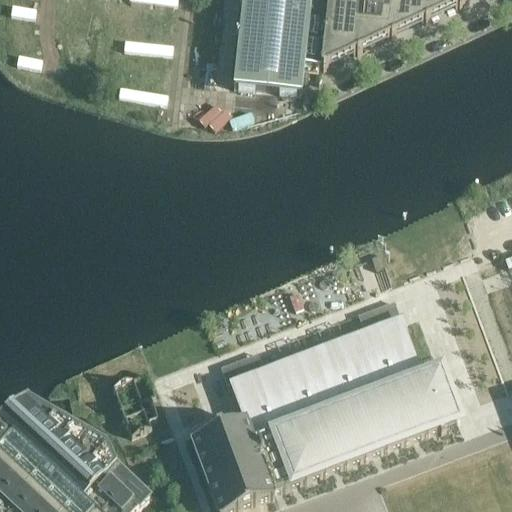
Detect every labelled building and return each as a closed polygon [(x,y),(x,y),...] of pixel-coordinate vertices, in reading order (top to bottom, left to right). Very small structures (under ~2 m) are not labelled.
[(244,0),(235,93),(300,100),(304,69),(321,71),(328,5),(311,3),(311,0),(244,0)] [(328,0),(328,5),(321,71),(321,73),(322,73),(323,74),(326,73),(325,72),(326,72),(325,71),(479,0),(328,0)] [(511,312),(492,321),(495,329),(511,322),(511,312)] [(404,328),(235,392),(245,420),(247,425),(246,426),(253,445),(254,444),(275,499),(371,462),(385,457),(440,436),(441,439),(443,438),(441,432),(457,426),(439,378),(423,384),(422,381),(423,381),(422,379),(421,379),(421,378),(404,334),(405,333),(407,333),(406,331),(405,332),(405,331),(404,328)] [(133,384),(113,392),(120,410),(119,410),(124,425),(125,425),(132,442),(153,435),(150,427),(158,423),(151,405),(157,402),(148,380),(134,385),(133,384)] [(30,404),(17,413),(0,425),(0,433),(80,511),(143,511),(145,511),(146,510),(152,503),(128,481),(117,470),(107,448),(30,404)] [(246,426),(191,446),(215,511),(250,511),(275,503),(274,499),(275,499),(267,479),(254,444),(253,445),(246,426)] [(80,511),(0,433),(0,511),(80,511)]
